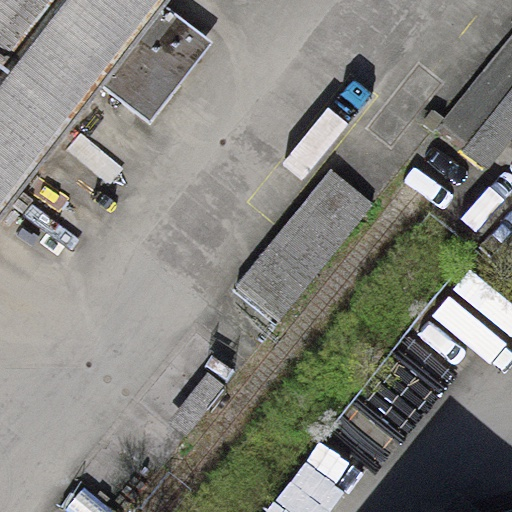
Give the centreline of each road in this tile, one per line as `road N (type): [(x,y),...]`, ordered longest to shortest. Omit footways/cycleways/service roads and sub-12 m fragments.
road 1 (unknown): [(0,423),(367,0)]
road 2 (unknown): [(325,511),(375,450),(416,434),(477,434),(511,454)]
